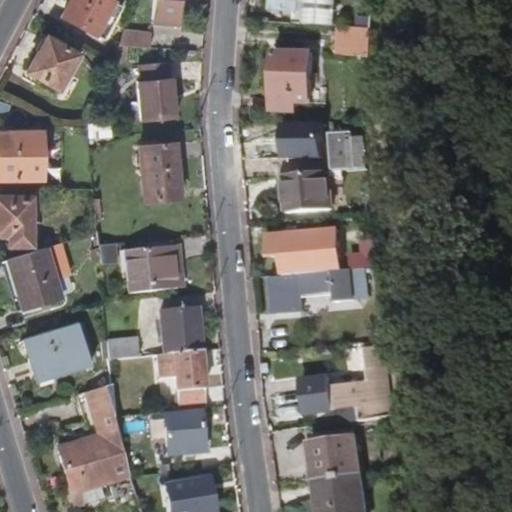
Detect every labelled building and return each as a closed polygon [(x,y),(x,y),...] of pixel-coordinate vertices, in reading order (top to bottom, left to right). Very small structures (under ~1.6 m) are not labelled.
[(96,38),(115,4),(106,0),(74,0),(64,20),(96,38)] [(178,24),(180,0),(155,0),(153,21),(178,24)] [(334,28),(336,0),(270,0),(270,13),(299,14),(300,9),(311,10),(311,15),(310,26),(334,28)] [(372,57),(374,30),(341,28),(339,55),(372,57)] [(153,49),(154,33),(124,31),(118,46),(153,49)] [(56,95),(81,58),(49,37),(24,74),(56,95)] [(312,107),(314,56),(277,55),(274,115),(296,116),(297,107),(312,107)] [(179,120),(177,80),(174,80),(173,65),(143,66),(144,83),(141,83),(144,122),(179,120)] [(0,179),(43,181),(45,136),(0,134),(0,179)] [(372,171),(368,135),(351,137),(354,172),(372,171)] [(354,172),(351,137),(335,138),(338,174),(354,172)] [(180,199),(176,145),(142,148),(145,202),(180,199)] [(326,175),(325,166),(289,169),(290,178),(326,175)] [(335,212),(332,174),(326,175),(290,178),(293,216),(335,212)] [(33,245),(33,201),(0,200),(0,234),(11,235),(11,245),(33,245)] [(321,237),(320,226),(305,227),(306,238),(321,237)] [(344,274),(341,235),(321,237),(306,238),(273,241),(274,259),(323,255),(325,276),(337,275),(344,274)] [(63,300),(49,249),(6,261),(21,312),(63,300)] [(170,291),(167,249),(133,252),(137,294),(170,291)] [(361,300),(358,273),(344,274),(337,275),(325,276),(304,277),(304,280),(279,282),(282,316),(309,314),(308,298),(342,295),(342,302),(361,300)] [(161,304),(194,304),(194,296),(161,297),(161,304)] [(201,352),(198,308),(164,311),(167,355),(201,352)] [(91,369),(78,326),(26,342),(39,385),(91,369)] [(108,337),(109,356),(138,355),(138,337),(108,337)] [(397,419),(390,349),(378,350),(380,370),(372,371),(374,384),(336,388),(338,412),(361,410),(363,425),(397,419)] [(205,410),(201,352),(167,355),(163,356),(165,380),(181,378),(183,412),(205,410)] [(129,477),(112,420),(102,388),(69,399),(82,441),(59,448),(76,507),(86,504),(83,491),(98,486),(129,477)] [(203,449),(200,415),(163,418),(167,452),(203,449)] [(362,477),(357,441),(315,447),(320,484),(362,477)] [(172,488),(171,476),(152,477),(153,490),(172,488)] [(366,511),(362,477),(320,484),(323,511),(366,511)] [(214,511),(217,511),(212,479),(180,484),(183,502),(176,503),(177,511),(214,511)] [(98,486),(83,491),(86,504),(102,499),(98,486)]
